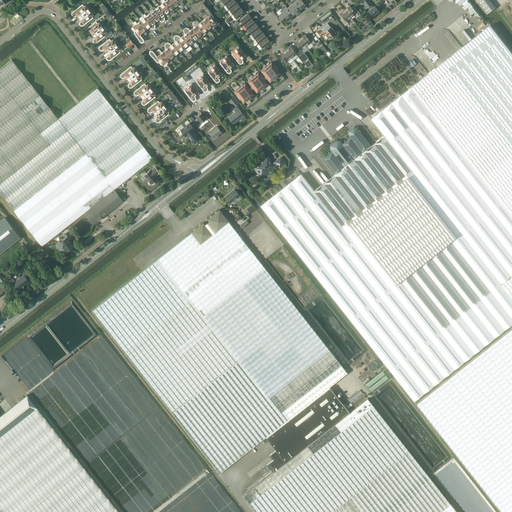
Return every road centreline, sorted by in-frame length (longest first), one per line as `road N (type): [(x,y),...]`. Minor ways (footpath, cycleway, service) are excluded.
road 1 (secondary): [(0,331),(125,232)]
road 2 (residential): [(157,136),(268,50)]
road 3 (secondary): [(315,81),(419,0)]
